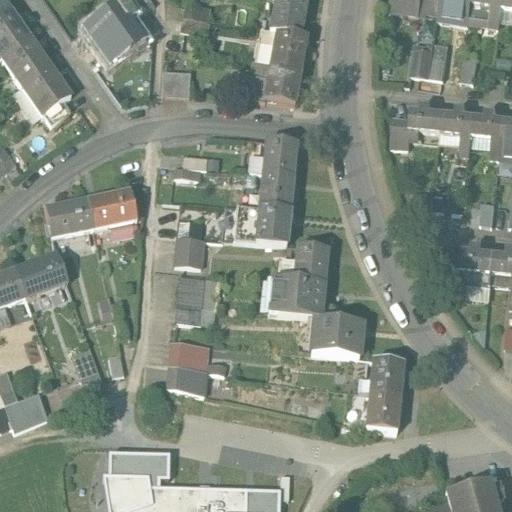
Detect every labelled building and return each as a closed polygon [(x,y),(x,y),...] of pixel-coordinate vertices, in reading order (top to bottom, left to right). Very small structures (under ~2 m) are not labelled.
[(145,0),(131,0),(123,6),(135,22),(136,23),(153,11),(145,0)] [(307,0),(276,0),(275,4),(306,10),(307,0)] [(390,0),(388,19),(403,21),(403,20),(419,22),(419,16),(437,19),(440,5),(440,0),(390,0)] [(440,0),(440,5),(470,10),(471,0),(440,0)] [(471,0),(470,10),(467,26),(489,29),(488,34),(497,36),(500,14),(502,0),(471,0)] [(511,0),(502,0),(500,14),(511,16),(511,0)] [(306,10),(275,4),(269,38),(276,39),(300,43),(306,10)] [(0,5),(0,24),(9,18),(0,5)] [(123,6),(83,34),(110,73),(127,61),(124,55),(139,45),(127,28),(135,22),(123,6)] [(200,16),(184,13),(183,22),(187,23),(199,25),(200,16)] [(9,18),(0,24),(0,64),(1,66),(29,46),(9,18)] [(199,25),(187,23),(184,38),(206,42),(208,27),(199,25)] [(300,43),(276,39),(270,72),(299,78),(306,45),(300,43)] [(29,46),(1,66),(21,94),(49,75),(29,46)] [(432,59),(414,56),(410,82),(428,84),(432,59)] [(270,72),(267,87),(242,82),(238,104),(263,109),(263,107),(293,112),(299,78),(270,72)] [(49,75),(21,94),(42,124),(70,105),(49,75)] [(190,80),(162,78),(161,102),(188,103),(190,80)] [(220,88),(206,86),(204,96),(218,98),(220,88)] [(430,113),(420,112),(419,119),(410,118),(409,129),(408,137),(409,138),(439,140),(441,121),(429,120),(430,113)] [(463,116),(454,115),(453,123),(441,121),(439,140),(470,143),(471,124),(463,123),(463,116)] [(495,119),(485,118),(484,126),(471,124),(470,143),(500,146),(502,127),(494,126),(495,119)] [(409,129),(391,127),(389,154),(408,156),(409,138),(408,137),(409,129)] [(511,128),(502,127),(500,146),(511,147),(511,128)] [(296,151),(264,147),(261,182),(293,185),(296,151)] [(15,173),(6,159),(0,163),(0,167),(7,178),(15,173)] [(206,166),(183,164),(182,175),(190,175),(205,177),(206,166)] [(182,175),(174,174),(173,184),(189,185),(190,175),(182,175)] [(293,185),(261,182),(257,216),(290,219),(293,185)] [(129,198),(86,207),(93,236),(135,227),(129,198)] [(433,201),(411,199),(409,223),(431,225),(433,201)] [(86,207),(44,216),(50,245),(93,236),(86,207)] [(493,211),(480,209),(478,230),(491,231),(493,211)] [(257,216),(225,213),(222,247),(286,253),(290,219),(257,216)] [(203,246),(177,243),(174,272),(201,274),(203,246)] [(472,251),(471,259),(463,258),(461,277),(490,279),(492,261),(481,260),(482,252),(472,251)] [(327,257),(296,254),(293,289),(324,292),(327,257)] [(511,255),(506,255),(505,262),(492,261),(490,279),(511,281),(511,255)] [(55,261),(14,276),(25,304),(65,289),(55,261)] [(439,289),(489,294),(490,279),(461,277),(461,267),(442,265),(439,289)] [(14,276),(0,281),(0,313),(25,304),(14,276)] [(204,285),(178,283),(175,313),(202,315),(204,285)] [(293,289),(271,287),(268,322),(313,326),(321,326),(324,292),(293,289)] [(118,307),(108,309),(112,325),(121,323),(118,307)] [(108,309),(99,311),(103,327),(112,325),(108,309)] [(202,315),(175,313),(174,328),(200,331),(202,315)] [(321,326),(313,326),(310,361),(357,366),(361,330),(321,326)] [(208,353),(172,349),(170,372),(204,378),(205,378),(208,353)] [(90,355),(69,362),(78,387),(86,384),(88,390),(101,385),(90,355)] [(121,360),(108,362),(112,383),(124,380),(121,360)] [(402,370),(371,367),(367,402),(399,405),(402,370)] [(226,372),(209,369),(207,378),(224,381),(226,372)] [(170,372),(169,372),(167,395),(202,402),(204,378),(170,372)] [(12,398),(0,402),(0,404),(3,412),(16,408),(12,398)] [(16,408),(3,412),(7,423),(13,438),(47,426),(37,400),(16,408)] [(399,405),(367,402),(364,436),(395,439),(399,405)] [(0,437),(11,434),(7,423),(0,425),(0,437)] [(245,511),(245,497),(204,496),(176,496),(149,495),(147,485),(106,484),(110,511),(245,511)] [(489,495),(487,490),(445,501),(448,511),(493,511),(492,508),(503,505),(499,492),(489,495)] [(259,511),(260,498),(252,497),(251,511),(259,511)]
